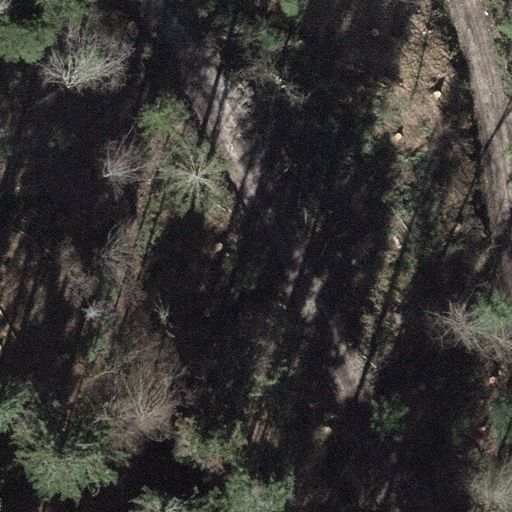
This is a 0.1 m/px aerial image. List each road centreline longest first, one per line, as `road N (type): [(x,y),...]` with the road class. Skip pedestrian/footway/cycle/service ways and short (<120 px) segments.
road 1 (track): [(416,511),(190,58),(152,0)]
road 2 (track): [(463,0),(511,282)]
